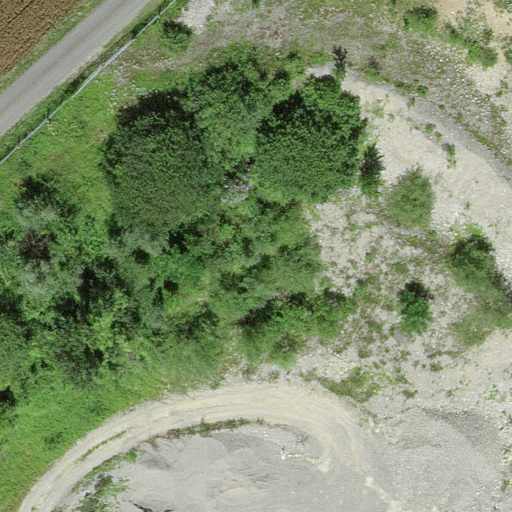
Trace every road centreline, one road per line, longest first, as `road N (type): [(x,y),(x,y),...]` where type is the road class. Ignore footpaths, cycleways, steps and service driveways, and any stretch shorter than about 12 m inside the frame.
road 1 (track): [(511,497),(484,447),(364,366),(311,362),(272,370)]
road 2 (unclassified): [(0,111),(122,0)]
